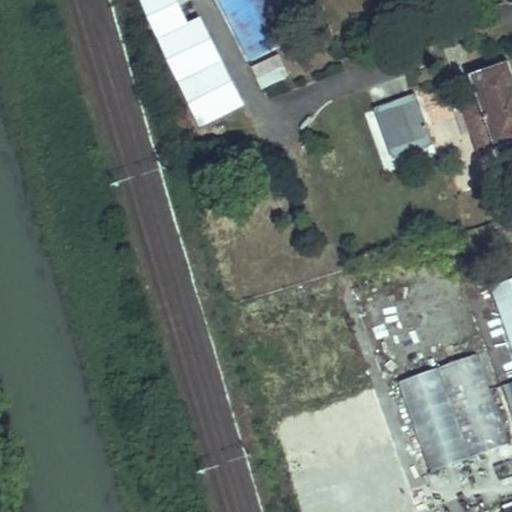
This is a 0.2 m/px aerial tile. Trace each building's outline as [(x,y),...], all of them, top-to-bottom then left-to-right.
[(257,88),(287,78),(279,54),(250,63),(257,88)] [(511,165),(511,70),(509,62),(469,76),(479,104),(468,107),(477,133),(472,135),(479,156),(495,151),(501,169),(511,165)] [(433,146),(415,95),(375,109),(393,160),(433,146)] [(511,282),(497,288),(511,331),(511,282)] [(511,447),(511,430),(486,355),(408,382),(440,472),(511,447)]
